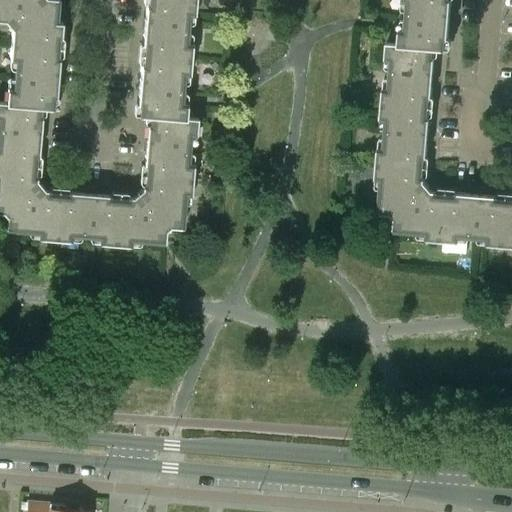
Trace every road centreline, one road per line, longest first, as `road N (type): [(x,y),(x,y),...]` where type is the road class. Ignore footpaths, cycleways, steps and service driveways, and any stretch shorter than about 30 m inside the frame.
road 1 (tertiary): [(135,464),(443,488)]
road 2 (tertiary): [(445,465),(138,442)]
road 3 (residential): [(479,149),(491,0)]
road 4 (residential): [(90,145),(103,0)]
road 5 (tertiary): [(138,442),(0,430)]
road 6 (tertiary): [(0,452),(135,464)]
